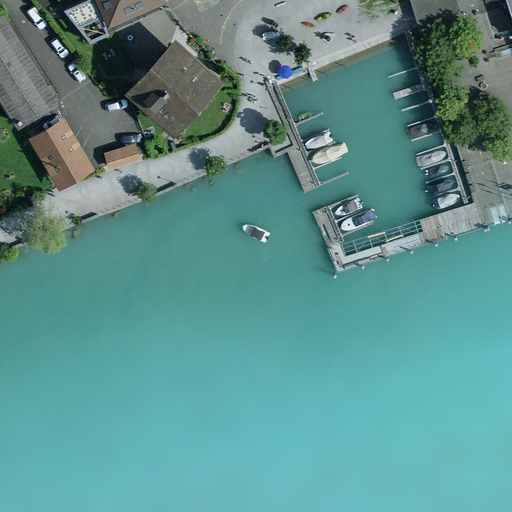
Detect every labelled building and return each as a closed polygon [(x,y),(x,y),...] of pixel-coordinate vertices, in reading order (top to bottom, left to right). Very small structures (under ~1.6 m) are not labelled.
[(114,22),(128,15),(126,11),(152,0),(80,0),(64,8),(84,33),(113,18),(114,22)] [(456,0),(361,0),(363,4),(375,0),(421,0),(425,11),(456,0)] [(0,92),(19,123),(55,100),(2,15),(0,16),(0,92)] [(194,114),(211,95),(214,88),(172,50),(140,86),(165,109),(164,116),(170,121),(177,120),(181,113),(187,118),(194,114)] [(41,145),(61,178),(84,164),(65,131),(41,145)] [(135,141),(103,152),(109,168),(141,157),(135,141)]
